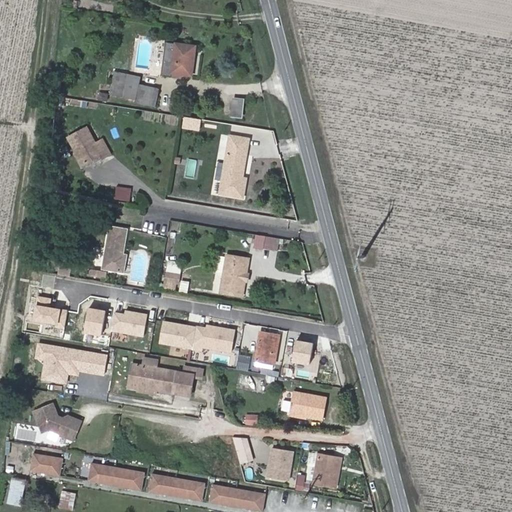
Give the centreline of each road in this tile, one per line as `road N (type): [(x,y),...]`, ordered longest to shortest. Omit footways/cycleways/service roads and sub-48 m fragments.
road 1 (track): [(425,511),(289,0)]
road 2 (secondary): [(356,336),(268,0)]
road 3 (residential): [(356,336),(53,283)]
road 4 (secondary): [(402,511),(356,336)]
